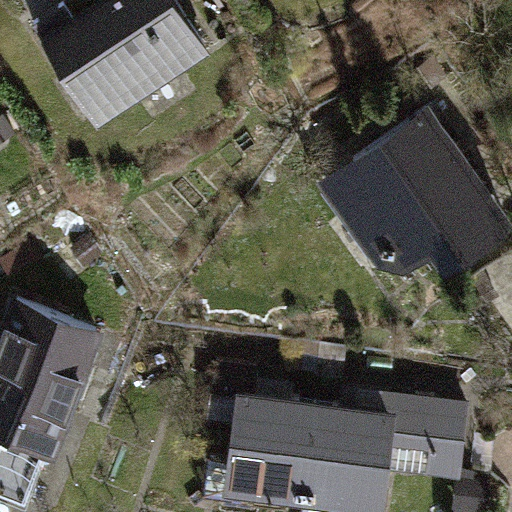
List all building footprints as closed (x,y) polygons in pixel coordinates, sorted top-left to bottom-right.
[(202,0),(104,0),(61,27),(114,113),(229,42),(202,0)] [(511,179),(443,87),(322,177),(394,273),(446,234),(464,258),(511,222),(511,179)] [(118,323),(19,289),(0,343),(0,422),(75,448),(118,323)] [(413,383),(254,366),(243,479),(401,496),(413,383)] [(483,391),(420,387),(415,448),(479,452),(483,391)]
